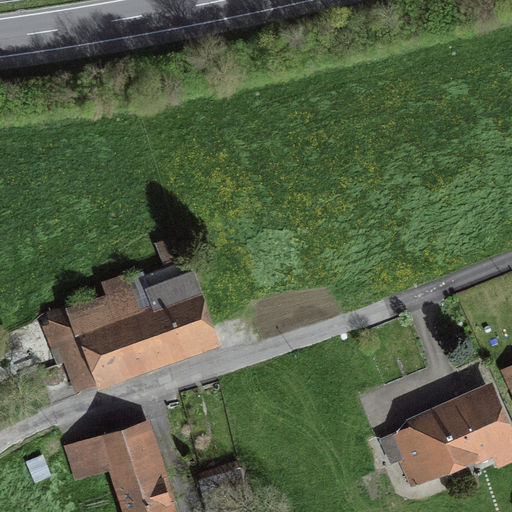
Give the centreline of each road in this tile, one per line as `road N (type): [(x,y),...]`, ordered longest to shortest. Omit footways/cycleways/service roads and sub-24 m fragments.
road 1 (residential): [(0,443),(55,414),(297,339),(511,260)]
road 2 (motorway): [(0,38),(222,0)]
